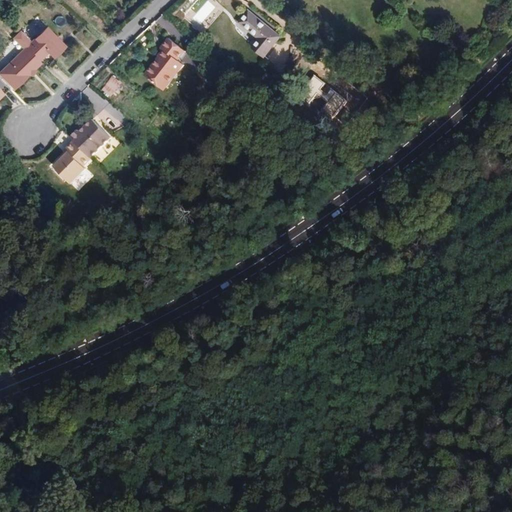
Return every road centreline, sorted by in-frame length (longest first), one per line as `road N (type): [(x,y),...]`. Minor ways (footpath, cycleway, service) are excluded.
road 1 (primary): [(511,60),(395,164),(243,271),(0,390)]
road 2 (residential): [(26,134),(169,0)]
